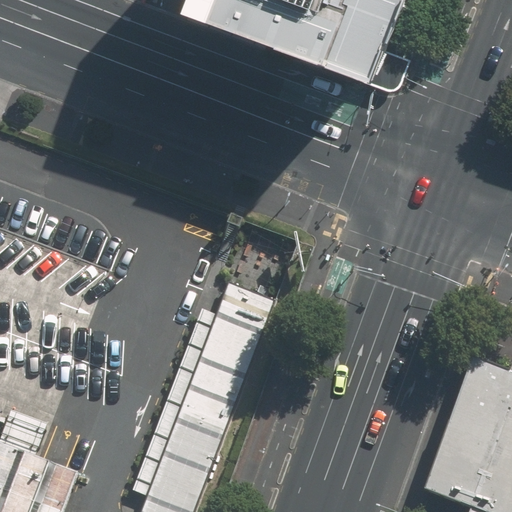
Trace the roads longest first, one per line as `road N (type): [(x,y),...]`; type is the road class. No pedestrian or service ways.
road 1 (secondary): [(0,15),(446,179)]
road 2 (primary): [(335,511),(446,179)]
road 3 (primary): [(446,179),(510,0)]
